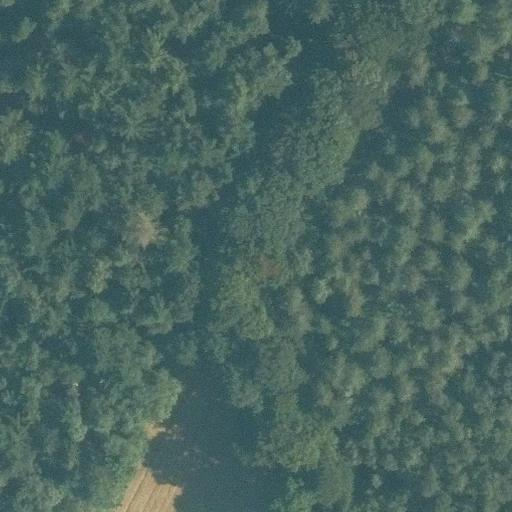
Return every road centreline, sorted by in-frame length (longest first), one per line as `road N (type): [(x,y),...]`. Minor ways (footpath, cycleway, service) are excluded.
road 1 (track): [(236,239),(233,279),(329,511)]
road 2 (track): [(383,0),(236,239)]
road 3 (track): [(236,239),(0,108)]
